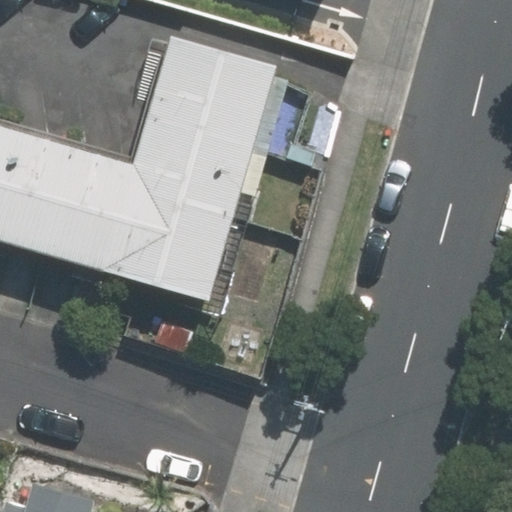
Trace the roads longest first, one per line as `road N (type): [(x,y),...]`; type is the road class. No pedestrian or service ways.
road 1 (tertiary): [(372,468),(500,0)]
road 2 (residential): [(0,363),(372,468)]
